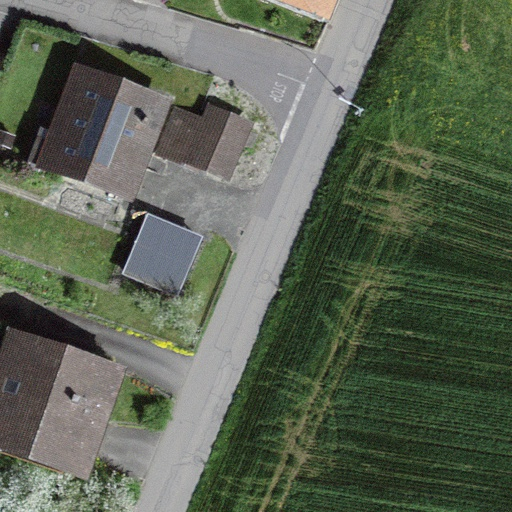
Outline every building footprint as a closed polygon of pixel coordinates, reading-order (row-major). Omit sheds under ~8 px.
[(264,0),(317,19),(323,0),(264,0)] [(69,66),(30,169),(121,203),(160,100),(69,66)] [(187,159),(227,173),(245,124),(205,110),(201,122),(187,159)] [(187,159),(201,122),(176,113),(161,151),(187,159)] [(197,236),(148,216),(126,271),(175,291),(197,236)] [(0,447),(80,471),(108,379),(14,351),(0,398),(0,447)]
